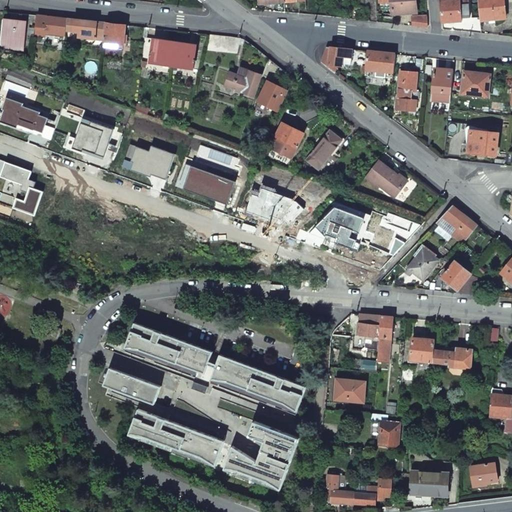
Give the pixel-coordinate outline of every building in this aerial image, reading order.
[(417,12),(416,0),(391,0),(393,14),(417,12)] [(468,0),(443,0),(441,0),(443,23),(463,21),(462,19),(466,18),(470,18),(468,0)] [(504,0),(478,0),(480,20),(493,19),(506,18),(504,0)] [(21,14),(5,12),(4,19),(1,47),(30,50),(31,37),(35,38),(36,34),(37,16),(21,14)] [(52,17),(37,16),(36,34),(60,37),(59,42),(65,43),(66,30),(67,19),(52,17)] [(427,16),(413,16),(414,26),(426,28),(427,27),(428,26),(427,16)] [(87,21),(67,19),(66,30),(80,32),(79,41),(85,41),(85,37),(104,39),(106,23),(87,21)] [(106,23),(104,39),(104,42),(120,44),(124,44),(125,35),(126,26),(106,23)] [(207,50),(238,54),(239,47),(241,39),(230,37),(210,35),(207,50)] [(151,62),(154,39),(145,38),(142,61),(151,62)] [(165,41),(154,39),(151,62),(172,65),(176,42),(165,41)] [(186,44),(176,42),(172,65),(194,69),(197,45),(186,44)] [(327,48),(323,63),(333,72),(334,65),(338,66),(342,66),(343,57),(343,53),(346,53),(346,50),(331,48),(327,48)] [(346,50),(346,53),(343,53),(343,57),(351,58),(352,50),(346,50)] [(352,58),(351,65),(366,67),(367,52),(353,50),(352,58)] [(381,53),(367,52),(366,67),(366,70),(386,72),(393,73),(395,55),(381,53)] [(342,64),(351,65),(352,58),(351,58),(343,57),(342,64)] [(281,68),(269,59),(263,75),(274,81),(278,75),(281,68)] [(231,72),(226,86),(255,96),(262,75),(248,70),(248,69),(241,67),(238,75),(231,72)] [(213,71),(205,69),(203,79),(211,80),(213,71)] [(435,69),(432,102),(450,103),(453,71),(444,70),(435,69)] [(365,76),(386,78),(386,72),(366,70),(365,76)] [(58,75),(46,72),(45,77),(56,81),(58,75)] [(409,73),(401,73),(399,100),(397,100),(396,110),(415,112),(416,104),(418,105),(419,93),(415,92),(417,74),(409,73)] [(478,74),(465,73),(463,94),(489,97),(491,75),(478,74)] [(288,91),(269,81),(259,101),(278,111),(288,91)] [(22,104),(5,99),(1,110),(3,111),(0,119),(0,123),(16,129),(17,125),(42,133),(47,118),(38,116),(39,112),(21,107),(22,104)] [(113,130),(91,122),(89,127),(81,124),(72,149),(83,153),(84,150),(104,157),(113,130)] [(294,128),(283,122),(271,147),(292,157),(304,133),(294,128)] [(330,131),(307,160),(319,169),(342,140),(336,135),(330,131)] [(499,134),(471,131),(469,152),(483,153),(497,155),(499,134)] [(175,155),(151,147),(149,153),(136,148),(131,162),(134,163),(131,170),(151,177),(152,175),(166,180),(175,155)] [(379,160),(366,177),(379,188),(381,186),(395,197),(408,180),(404,177),(400,173),(398,175),(379,160)] [(31,172),(5,163),(0,176),(0,177),(23,185),(21,190),(28,192),(25,201),(16,199),(13,209),(35,216),(43,192),(33,189),(35,183),(28,180),(31,172)] [(294,163),(291,169),(299,171),(301,165),(294,163)] [(236,182),(186,164),(180,180),(187,183),(184,190),(213,200),(215,195),(230,200),(236,182)] [(370,216),(338,204),(308,234),(358,252),(370,216)] [(437,222),(463,243),(478,225),(470,219),(461,212),(453,205),(437,222)] [(418,256),(409,268),(416,273),(424,279),(438,259),(428,252),(430,249),(423,243),(415,254),(418,256)] [(443,249),(440,253),(446,258),(450,254),(443,249)] [(511,258),(502,272),(511,280),(511,258)] [(456,261),(443,277),(449,282),(446,285),(448,287),(450,288),(453,285),(458,289),(471,273),(456,261)] [(462,293),(475,293),(475,285),(463,284),(462,293)] [(381,316),(373,315),(372,325),(380,326),(381,316)] [(387,317),(381,316),(380,326),(378,350),(377,361),(389,362),(391,342),(387,342),(387,338),(391,338),(393,317),(387,317)] [(365,324),(358,323),(357,335),(366,336),(364,349),(378,350),(380,326),(372,325),(365,324)] [(213,353),(134,324),(127,344),(148,352),(157,355),(205,373),(213,353)] [(54,325),(50,335),(58,339),(62,329),(54,325)] [(424,338),(413,337),(411,359),(434,361),(435,349),(435,339),(424,338)] [(456,352),(435,349),(434,361),(450,364),(450,366),(471,368),(473,349),(465,348),(457,347),(456,352)] [(157,355),(148,352),(146,359),(154,362),(157,355)] [(306,388),(220,356),(212,376),(221,379),(269,397),(278,400),(299,408),(306,388)] [(453,374),(466,376),(470,373),(471,368),(450,366),(449,370),(453,374)] [(162,386),(113,367),(106,386),(155,403),(162,386)] [(414,368),(403,367),(402,380),(412,381),(414,368)] [(221,379),(212,376),(210,383),(219,386),(221,379)] [(337,389),(336,399),(364,401),(366,381),(338,379),(337,389)] [(209,386),(194,381),(191,388),(206,394),(209,386)] [(497,389),(492,388),(489,415),(508,417),(511,418),(511,415),(511,395),(502,394),(502,389),(497,389)] [(278,400),(269,397),(266,404),(275,408),(278,400)] [(159,418),(138,410),(131,430),(217,462),(225,442),(224,442),(216,439),(168,421),(159,418)] [(159,418),(168,421),(170,414),(162,411),(159,418)] [(300,437),(255,420),(249,435),(265,441),(258,460),(233,445),(225,465),(282,486),(300,437)] [(401,422),(382,420),(381,432),(380,444),(398,446),(401,422)] [(216,439),(224,442),(226,435),(218,432),(216,439)] [(493,463),(471,466),(474,487),(485,485),(485,483),(492,483),(499,482),(497,470),(494,471),(493,463)] [(449,472),(412,470),(411,493),(429,494),(448,495),(449,472)] [(327,474),(326,487),(328,487),(327,493),(332,493),(331,502),(343,502),(354,503),(355,492),(354,492),(348,491),(348,488),(343,488),(344,475),(327,474)] [(382,495),(391,496),(392,479),(380,479),(380,487),(368,487),(368,493),(355,492),(354,503),(375,505),(376,498),(382,499),(382,495)]
